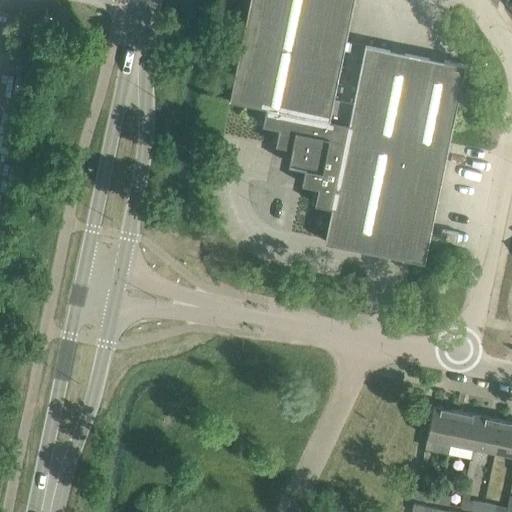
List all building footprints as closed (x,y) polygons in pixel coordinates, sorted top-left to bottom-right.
[(250,0),(230,99),(266,106),(262,123),(279,127),(278,129),(275,143),(293,147),(289,165),(305,168),(302,183),(318,186),(315,203),(332,206),(325,241),(413,259),(424,261),(428,242),(449,143),(465,64),(444,59),(365,43),(353,104),(333,100),(353,0),(250,0)] [(448,451),(450,440),(457,409),(433,404),(427,436),(425,447),(448,451)] [(473,445),(479,413),(457,409),(450,440),(473,445)] [(495,449),(501,418),(479,413),(473,445),(495,449)] [(511,420),(501,418),(495,449),(511,452),(511,420)] [(438,501),(439,492),(416,488),(414,496),(438,501)] [(460,506),(462,497),(439,492),(438,501),(460,506)] [(482,510),(484,502),(462,497),(460,506),(482,510)] [(416,511),(422,511),(424,505),(413,502),(411,511),(416,511)] [(506,511),(507,507),(495,504),(484,502),(482,510),(490,511),(506,511)]
